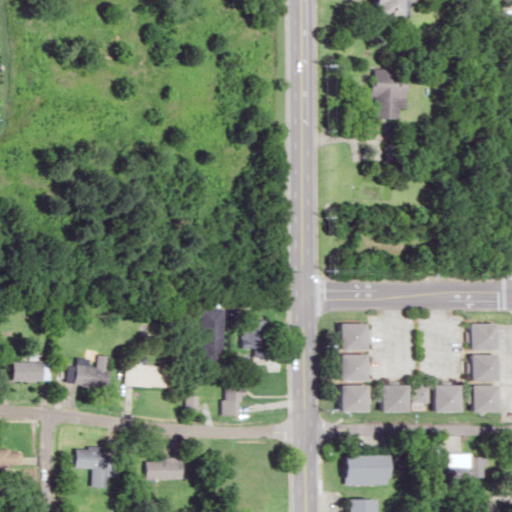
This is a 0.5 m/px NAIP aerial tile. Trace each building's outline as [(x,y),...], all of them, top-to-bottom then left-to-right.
[(361,0),(361,15),(397,16),(398,2),(424,2),(424,0),(361,0)] [(363,95),(367,95),(367,116),(391,117),(391,107),(398,107),(399,68),(364,67),(363,95)] [(219,362),(219,308),(196,308),(196,362),(219,362)] [(248,355),(262,355),(262,319),(235,319),(235,348),(248,348),(248,355)] [(460,348),(487,348),(487,321),(460,321),(460,348)] [(356,348),(356,322),(328,322),(328,348),(356,348)] [(355,353),(327,353),(327,380),(355,380),(355,353)] [(65,382),(99,386),(103,355),(90,354),(89,359),(69,357),(65,382)] [(488,379),(488,354),(459,354),(459,379),(488,379)] [(4,378),(39,378),(39,359),(4,359),(4,378)] [(159,364),(118,363),(118,384),(159,385),(159,364)] [(236,381),(216,381),(216,413),(236,413),(236,381)] [(326,411),(357,411),(357,384),(326,384),(326,411)] [(366,411),(394,411),(394,384),(366,384),(366,411)] [(419,411),(447,411),(447,384),(401,384),(401,401),(419,401),(419,411)] [(457,411),(485,411),(485,384),(457,384),(457,411)] [(180,412),(194,412),(194,395),(180,395),(180,412)] [(99,486),(100,474),(112,475),(112,456),(99,456),(99,447),(67,446),(67,467),(85,467),(84,486),(99,486)] [(18,448),(0,447),(0,465),(18,466),(18,448)] [(432,449),(417,449),(417,465),(432,465),(432,449)] [(441,454),(441,480),(480,480),(480,454),(441,454)] [(331,477),(378,477),(378,455),(331,455),(331,477)] [(175,458),(139,458),(139,478),(175,478),(175,458)] [(366,511),(367,498),(334,499),(334,511),(366,511)]
